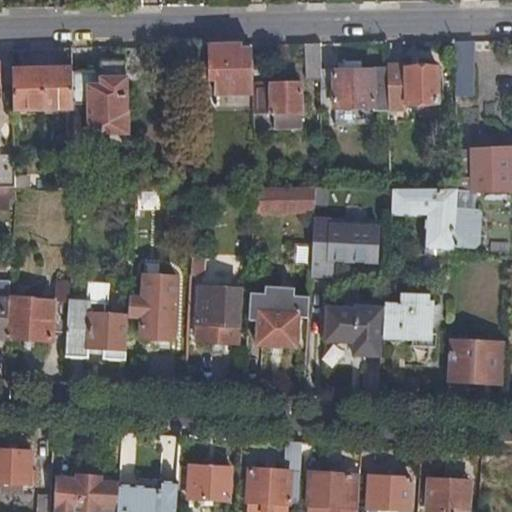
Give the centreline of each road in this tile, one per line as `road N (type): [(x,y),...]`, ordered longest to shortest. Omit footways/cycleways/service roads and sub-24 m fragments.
road 1 (residential): [(0,406),(511,435)]
road 2 (residential): [(511,18),(0,26)]
